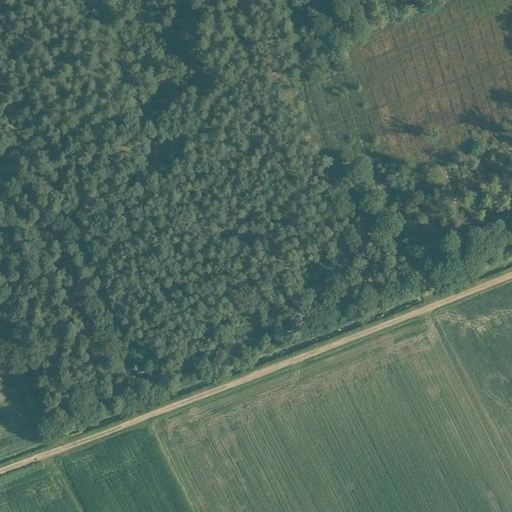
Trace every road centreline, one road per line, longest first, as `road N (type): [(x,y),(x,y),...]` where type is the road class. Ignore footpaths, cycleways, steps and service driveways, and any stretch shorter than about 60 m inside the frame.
road 1 (track): [(0,472),(511,275)]
road 2 (track): [(278,0),(362,302)]
road 3 (track): [(45,148),(146,414)]
road 4 (track): [(0,30),(45,148)]
